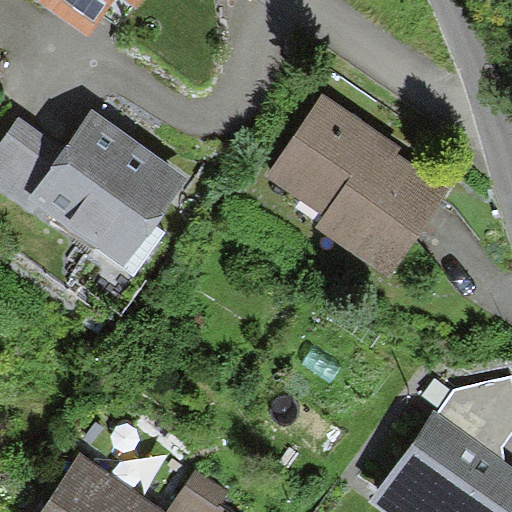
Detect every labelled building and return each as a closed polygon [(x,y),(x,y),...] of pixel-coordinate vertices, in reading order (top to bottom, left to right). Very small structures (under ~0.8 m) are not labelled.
[(58,0),(88,20),(99,5),(122,21),(136,0),(58,0)] [(319,95),(266,170),(302,195),(308,187),(330,203),(315,224),(384,272),(439,194),(371,147),(379,136),(319,95)] [(187,169),(91,101),(62,141),(19,110),(0,136),(0,184),(32,207),(40,195),(125,256),(187,169)] [(511,511),(511,486),(490,468),(511,433),(511,389),(508,381),(446,387),(371,496),(390,511),(511,511)] [(31,511),(9,511),(0,504),(0,511),(240,511),(220,498),(230,484),(200,461),(165,509),(80,445),(31,511)]
